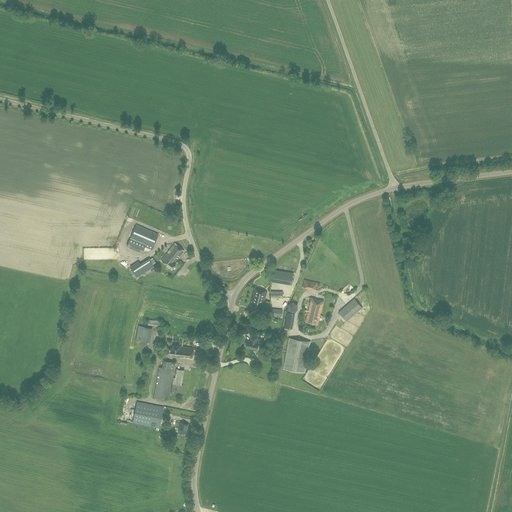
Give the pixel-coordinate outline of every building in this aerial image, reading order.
[(146,224),(177,237),(181,228),(174,225),(175,223),(149,212),(147,217),(145,217),(144,220),(147,221),(146,224)] [(152,250),(159,234),(136,225),(127,247),(142,253),(145,247),(152,250)] [(174,259),(176,261),(184,251),(181,248),(179,250),(177,248),(178,246),(175,243),(168,252),(175,257),(174,259)] [(174,263),(176,261),(174,259),(175,257),(168,252),(161,261),(172,269),(176,265),(174,263)] [(154,266),(149,258),(140,264),(139,261),(130,267),(137,278),(154,266)] [(291,274),(272,274),(272,282),(291,282),(291,274)] [(310,289),(313,282),(307,280),(304,279),(302,287),(310,289)] [(259,300),(264,301),(266,292),(254,289),(252,299),(259,301),(259,300)] [(308,311),(320,314),(324,300),(319,299),(319,302),(316,301),(316,299),(312,297),(308,311)] [(346,321),(362,308),(354,298),(338,312),(346,321)] [(262,311),(264,301),(259,300),(259,301),(252,299),(250,308),(262,311)] [(288,311),(287,326),(293,327),(295,312),(288,311)] [(318,325),(320,314),(308,311),(306,322),(318,325)] [(256,343),(258,337),(252,335),(250,341),(247,341),(246,348),(252,349),(252,350),(257,351),(258,343),(256,343)] [(305,373),(310,342),(289,338),(284,369),(305,373)] [(181,351),(181,347),(172,346),(172,341),(168,340),(166,354),(181,356),(181,351)] [(181,351),(181,356),(192,357),(194,348),(181,347),(181,351)] [(168,400),(175,362),(164,360),(163,368),(159,367),(154,398),(168,400)] [(159,428),(164,407),(137,402),(133,423),(159,428)] [(187,428),(188,424),(181,423),(179,432),(185,434),(187,428)]
